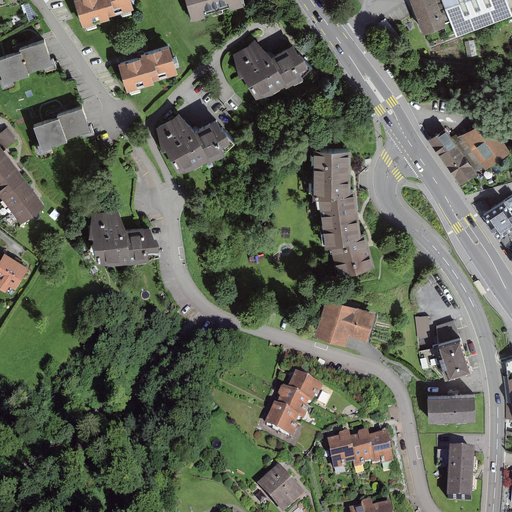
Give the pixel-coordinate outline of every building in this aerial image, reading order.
[(113,17),(137,10),(133,0),(83,0),(78,2),(86,29),(114,21),(113,17)] [(231,13),(247,9),(243,0),(186,0),(193,24),(206,20),(205,14),(229,7),(231,13)] [(458,36),(511,17),(511,15),(506,0),(411,0),(423,33),(451,21),(458,36)] [(386,19),(385,19),(372,28),(384,45),(397,35),(392,28),(386,19)] [(474,40),(465,42),(468,57),(477,55),(474,40)] [(16,82),(33,76),(32,73),(48,68),(49,72),(61,68),(58,59),(54,60),(49,43),(24,51),(25,54),(0,62),(6,79),(2,80),(5,90),(17,86),(16,82)] [(301,80),(311,69),(293,47),(271,60),(264,53),(254,43),(234,55),(239,79),(244,78),(256,100),(272,95),(301,80)] [(180,74),(172,47),(143,55),(145,58),(122,65),(129,92),(156,84),(156,81),(180,74)] [(95,124),(92,125),(86,107),(59,116),(61,121),(37,129),(46,154),(52,151),(51,148),(69,142),(68,139),(85,133),(87,139),(99,135),(95,124)] [(179,174),(223,156),(235,145),(217,121),(206,127),(194,133),(186,124),(179,115),(157,129),(163,152),(166,151),(179,174)] [(466,186),(511,153),(511,150),(490,120),(469,135),(463,139),(460,136),(457,138),(449,128),(433,140),(466,186)] [(0,133),(0,143),(5,150),(18,140),(8,127),(0,133)] [(0,195),(21,226),(46,208),(5,150),(0,143),(0,195)] [(352,187),(353,146),(317,145),(316,197),(322,196),(328,242),(334,242),(343,272),(352,269),(352,273),(379,266),(369,231),(364,231),(357,186),(352,187)] [(511,195),(484,214),(506,247),(511,242),(511,195)] [(156,237),(152,226),(130,229),(120,207),(93,213),(98,254),(102,254),(104,263),(147,260),(146,250),(162,249),(160,236),(156,237)] [(12,295),(27,273),(3,257),(0,261),(0,297),(2,299),(7,292),(12,295)] [(479,280),(474,283),(482,296),(487,293),(479,280)] [(351,333),(369,338),(377,311),(328,295),(315,335),(347,345),(351,333)] [(430,337),(428,316),(415,318),(418,338),(430,337)] [(455,321),(437,326),(439,344),(433,346),(434,348),(438,367),(444,366),(449,381),(472,374),(459,334),(455,321)] [(423,370),(438,367),(434,348),(419,352),(423,370)] [(322,406),(330,388),(298,374),(290,393),(284,390),(280,400),(285,402),(281,411),(276,409),(267,431),(295,443),(301,432),(296,430),(300,421),(310,425),(314,417),(308,414),(310,408),(315,410),(318,404),(322,406)] [(428,397),(429,425),(475,423),(474,395),(466,395),(436,397),(428,397)] [(387,467),(398,464),(392,435),(373,439),(372,434),(363,435),(363,438),(355,440),(354,434),(343,436),(344,439),(331,442),(338,473),(352,470),(351,467),(358,465),(359,471),(371,468),(370,465),(377,464),(377,466),(386,464),(387,467)] [(472,477),(473,450),(450,449),(447,500),(471,501),(472,477)] [(283,511),(304,493),(279,464),(258,482),(283,511)] [(392,511),(390,501),(372,506),(370,499),(362,501),(363,504),(349,507),(350,511),(392,511)]
